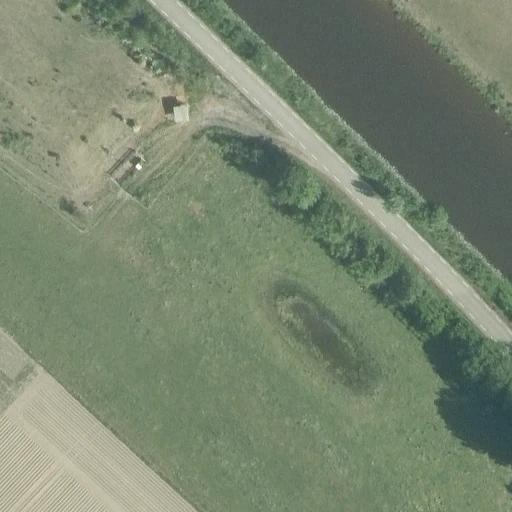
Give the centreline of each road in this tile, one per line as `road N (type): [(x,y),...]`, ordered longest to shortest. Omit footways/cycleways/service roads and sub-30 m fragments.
road 1 (tertiary): [(511,353),(169,0)]
road 2 (track): [(304,136),(267,133),(182,102),(66,203),(0,153)]
